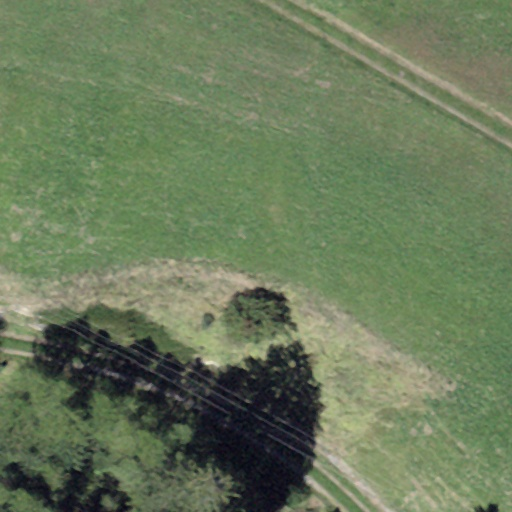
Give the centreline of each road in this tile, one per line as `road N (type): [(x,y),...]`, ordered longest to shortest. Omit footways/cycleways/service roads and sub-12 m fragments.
road 1 (track): [(361,511),(200,376),(0,330)]
road 2 (track): [(275,0),(511,130)]
